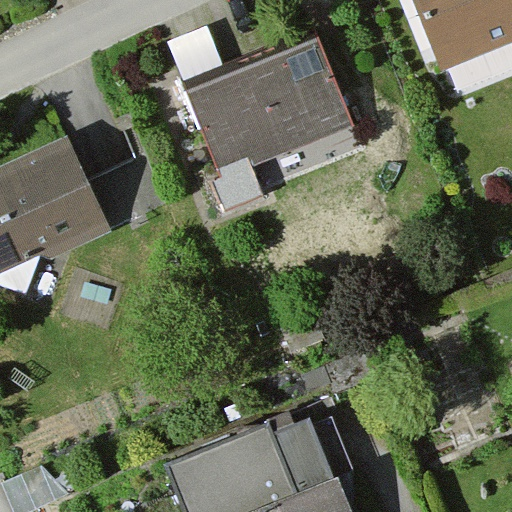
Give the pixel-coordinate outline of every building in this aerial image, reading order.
[(511,0),(410,0),(437,69),(511,40),(511,0)] [(201,29),(165,43),(180,83),(216,69),(201,29)] [(313,38),(184,93),(219,176),(348,121),(313,38)] [(60,138),(0,165),(0,268),(100,223),(60,138)] [(318,404),(161,468),(178,511),(342,511),(331,484),(348,477),(318,404)]
